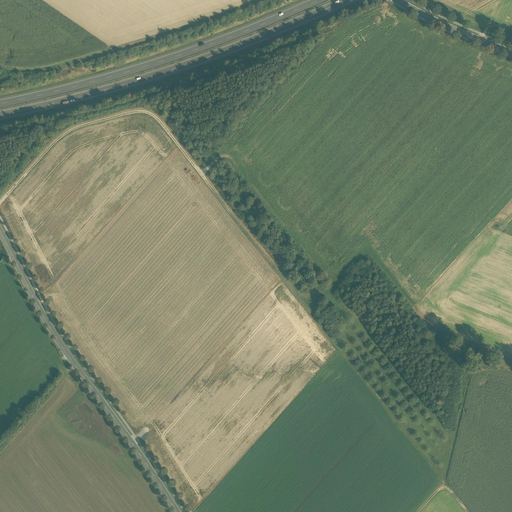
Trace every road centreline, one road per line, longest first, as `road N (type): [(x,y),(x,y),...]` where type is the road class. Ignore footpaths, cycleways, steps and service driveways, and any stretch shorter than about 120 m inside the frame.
road 1 (track): [(199,174),(465,511)]
road 2 (motorway): [(0,114),(156,73),(342,0)]
road 3 (track): [(199,174),(220,156),(230,158),(329,280),(370,243),(435,328)]
road 4 (motorway): [(316,0),(132,68),(0,102)]
road 5 (tertiary): [(176,511),(62,347),(0,231)]
road 6 (track): [(0,202),(61,134),(137,111),(156,118),(199,174)]
road 7 (tertiary): [(511,54),(396,0)]
